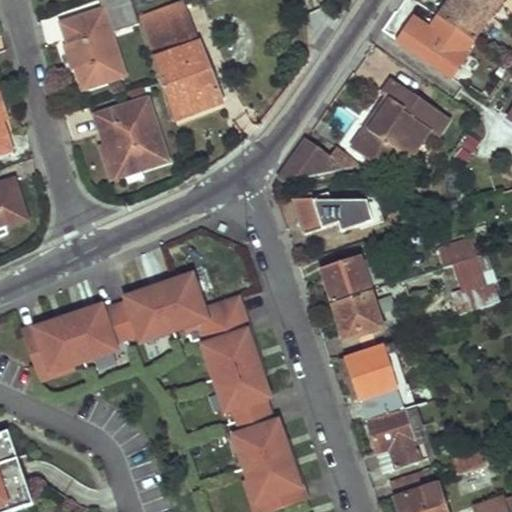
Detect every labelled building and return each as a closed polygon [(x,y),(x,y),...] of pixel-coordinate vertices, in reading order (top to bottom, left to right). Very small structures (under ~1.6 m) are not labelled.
[(131,0),(98,0),(102,13),(109,34),(139,24),(139,23),(135,10),(131,0)] [(450,0),(438,17),(474,42),(490,20),(503,29),(511,15),(501,6),(505,0),(450,0)] [(154,60),(199,44),(186,8),(142,22),(154,60)] [(102,13),(63,25),(82,90),(123,76),(109,34),(102,13)] [(503,29),(511,36),(511,15),(503,29)] [(397,43),(452,78),(469,56),(466,53),(474,42),(438,17),(427,34),(420,42),(404,32),(397,43)] [(404,32),(420,42),(427,34),(410,24),(404,32)] [(174,119),(220,104),(199,44),(154,60),(174,119)] [(389,96),(357,148),(375,160),(400,160),(404,155),(412,159),(432,129),(441,136),(453,116),(397,81),(386,94),(389,96)] [(148,100),(97,116),(106,147),(111,145),(121,175),(167,159),(148,100)] [(307,141),(281,179),(285,182),(347,169),(353,159),(338,148),(331,158),(307,141)] [(20,172),(0,178),(0,226),(18,221),(16,211),(30,205),(20,172)] [(296,203),(305,231),(323,225),(322,221),(337,215),(329,196),(314,201),(312,197),(296,203)] [(323,225),(332,254),(348,249),(337,215),(322,221),(323,225)] [(443,248),(449,266),(452,265),(482,255),(474,237),(443,248)] [(482,255),(452,265),(462,291),(454,294),(461,316),(501,303),(495,283),(497,282),(487,253),(482,255)] [(322,273),(332,304),(374,290),(376,289),(366,257),(322,273)] [(173,275),(163,278),(165,285),(178,280),(177,276),(195,270),(194,268),(173,275)] [(195,270),(177,276),(178,280),(165,285),(180,329),(185,327),(189,326),(187,319),(203,314),(207,325),(245,312),(239,295),(207,306),(195,270)] [(163,278),(149,283),(150,286),(152,290),(165,285),(163,278)] [(134,292),(136,298),(121,303),(133,338),(143,335),(157,330),(159,336),(180,329),(165,285),(152,290),(150,286),(134,292)] [(332,304),(344,338),(367,331),(370,335),(387,329),(374,290),(332,304)] [(250,292),(239,295),(245,312),(256,308),(250,292)] [(104,302),(88,308),(89,311),(73,317),(88,360),(102,355),(100,350),(114,345),(133,338),(121,303),(107,308),(104,302)] [(87,304),(71,310),(73,317),(89,311),(88,308),(87,304)] [(256,308),(245,312),(251,329),(255,328),(261,345),(257,347),(264,366),(274,362),(256,308)] [(71,310),(22,327),(24,333),(40,328),(38,325),(56,318),(57,322),(73,317),(71,310)] [(255,328),(251,329),(245,312),(207,325),(220,364),(214,366),(220,381),(264,366),(257,347),(261,345),(255,328)] [(189,326),(185,327),(188,337),(200,333),(206,350),(209,349),(214,366),(220,364),(207,325),(203,314),(187,319),(189,326)] [(40,328),(24,333),(38,371),(69,360),(72,366),(76,364),(88,360),(73,317),(57,322),(56,318),(38,325),(40,328)] [(157,330),(143,335),(145,341),(159,336),(157,330)] [(114,345),(100,350),(102,355),(116,351),(114,345)] [(347,361),(365,419),(405,405),(388,354),(385,348),(347,361)] [(388,354),(405,405),(416,402),(400,351),(388,354)] [(69,360),(38,371),(42,385),(79,373),(76,364),(72,366),(69,360)] [(278,375),(274,362),(264,366),(268,378),(272,377),(278,375)] [(220,381),(225,396),(231,394),(236,408),(240,423),(276,411),(271,396),(278,393),(272,377),(268,378),(264,366),(220,381)] [(231,394),(225,396),(229,410),(236,408),(231,394)] [(365,419),(384,474),(422,460),(405,405),(365,419)] [(287,423),(281,425),(276,411),(240,423),(246,437),(251,451),(245,453),(250,469),(256,467),(294,454),(289,441),(293,440),(287,423)] [(12,435),(0,438),(0,450),(5,465),(21,459),(12,435)] [(246,437),(240,439),(245,453),(251,451),(246,437)] [(293,440),(289,441),(294,454),(304,450),(300,437),(293,440)] [(0,511),(23,511),(28,511),(20,488),(29,485),(21,459),(5,465),(0,450),(0,511)] [(320,497),(304,450),(294,454),(298,467),(302,466),(308,484),(304,485),(309,501),(320,497)] [(254,479),(255,484),(261,482),(271,511),(275,511),(307,501),(309,501),(304,485),(308,484),(302,466),(298,467),(294,454),(256,467),(250,469),(254,479)] [(486,468),(466,476),(476,502),(497,493),(486,468)] [(394,484),(397,496),(423,488),(419,475),(394,484)] [(254,479),(245,482),(255,511),(271,511),(261,482),(255,484),(254,479)] [(29,485),(20,488),(28,511),(37,508),(29,485)] [(398,499),(401,511),(447,511),(438,486),(398,499)] [(476,511),(511,511),(508,501),(476,511)]
